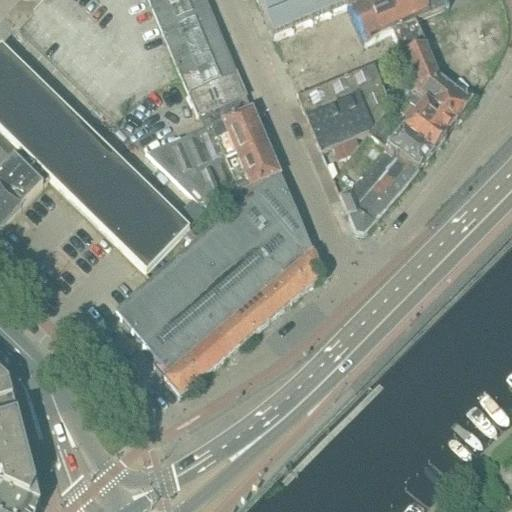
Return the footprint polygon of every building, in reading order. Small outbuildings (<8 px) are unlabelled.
[(146,0),(198,120),(246,100),(203,0),(146,0)] [(255,0),(273,41),(349,9),(370,0),(255,0)] [(415,98),(452,126),(454,128),(472,106),(438,80),(424,49),(399,60),(415,98)] [(188,231),(1,50),(0,50),(0,136),(18,155),(48,182),(144,275),(188,231)] [(340,83),(298,100),(321,156),(332,151),(355,142),(368,136),(379,122),(380,120),(382,121),(387,113),(390,109),(381,87),(374,71),(370,73),(340,83)] [(432,157),(454,128),(452,126),(415,98),(400,117),(398,116),(393,118),(398,130),(402,133),(401,133),(432,157)] [(279,179),(251,113),(246,100),(198,120),(204,133),(232,199),(267,184),(279,179)] [(379,122),(368,136),(385,150),(417,175),(418,176),(419,174),(423,169),(432,157),(401,133),(402,133),(398,130),(393,118),(390,119),(393,129),(399,133),(398,134),(382,121),(380,120),(379,122)] [(147,157),(193,202),(205,214),(213,206),(232,199),(204,133),(147,157)] [(0,171),(2,173),(18,155),(0,136),(0,171)] [(0,234),(48,182),(18,155),(2,173),(0,175),(0,234)] [(267,184),(252,197),(306,261),(311,256),(302,234),(279,179),(267,184)] [(306,261),(252,197),(127,304),(115,315),(157,365),(167,378),(306,261)] [(168,378),(163,382),(179,401),(215,371),(250,340),(286,310),(322,280),(312,256),(311,256),(306,261),(168,378)] [(0,452),(22,447),(7,389),(0,396),(0,452)] [(0,495),(36,511),(38,511),(39,511),(22,447),(0,452),(0,495)] [(0,511),(36,511),(0,495),(0,511)]
